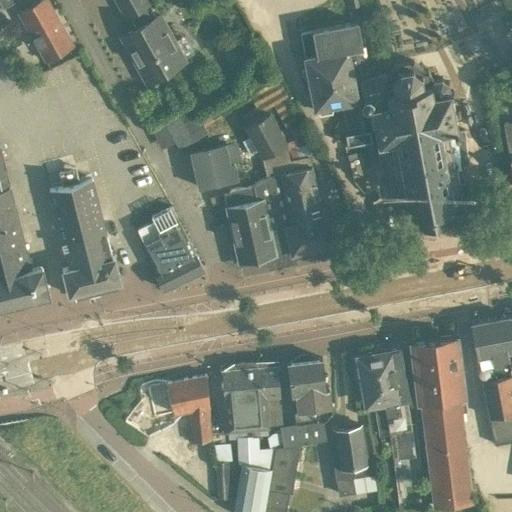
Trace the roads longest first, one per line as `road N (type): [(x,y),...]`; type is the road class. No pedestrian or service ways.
road 1 (residential): [(241,320),(233,292),(68,0)]
road 2 (primary): [(241,320),(511,269)]
road 3 (residential): [(191,511),(98,423),(71,364)]
road 4 (primary): [(220,324),(115,327),(66,338)]
road 5 (primary): [(71,364),(220,324)]
